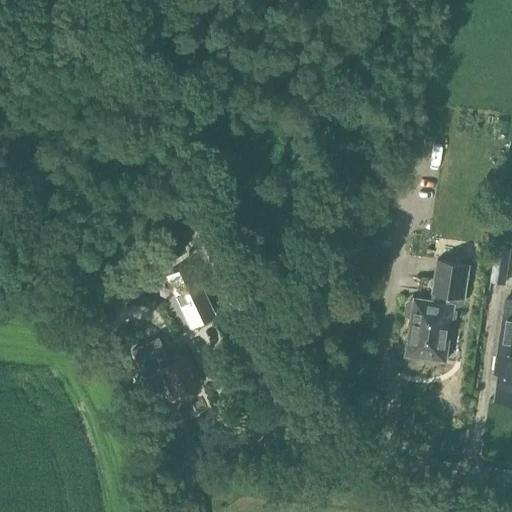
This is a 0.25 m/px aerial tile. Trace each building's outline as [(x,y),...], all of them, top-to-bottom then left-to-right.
[(404,193),(415,196),(420,178),(409,175),(404,193)] [(183,251),(168,219),(146,229),(161,261),(183,251)] [(494,280),(511,279),(511,257),(494,258),(494,280)] [(454,305),(457,306),(462,303),(464,299),(469,265),(432,259),(426,300),(414,299),(414,302),(411,301),(408,304),(406,314),(409,316),(412,317),(406,356),(446,361),(454,305)] [(214,316),(190,265),(168,276),(177,295),(175,296),(176,297),(178,296),(181,304),(179,304),(180,306),(182,305),(192,326),(214,316)] [(506,353),(511,354),(511,298),(504,297),(497,342),(500,342),(496,372),(503,373),(506,353)] [(511,354),(506,353),(503,373),(499,399),(511,401),(511,354)] [(195,375),(185,355),(155,370),(163,386),(168,384),(175,397),(195,387),(190,377),(195,375)]
